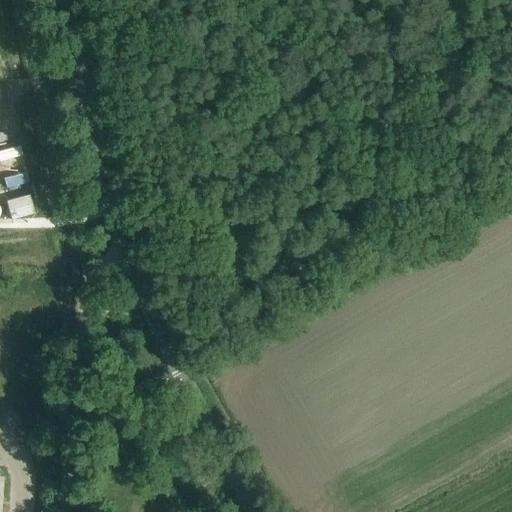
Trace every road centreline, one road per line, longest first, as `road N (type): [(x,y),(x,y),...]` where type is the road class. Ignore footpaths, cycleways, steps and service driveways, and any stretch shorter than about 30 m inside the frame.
road 1 (unclassified): [(256,511),(179,374),(113,209),(67,0)]
road 2 (track): [(155,318),(112,306),(80,315),(62,511)]
